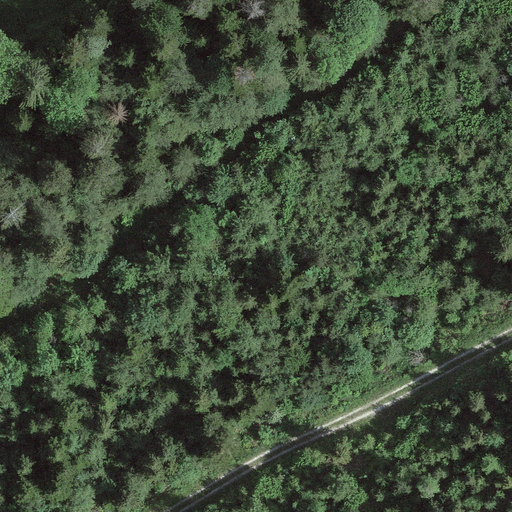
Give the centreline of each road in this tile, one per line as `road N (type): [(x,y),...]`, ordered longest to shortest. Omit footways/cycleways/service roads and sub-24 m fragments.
road 1 (track): [(0,323),(66,299),(261,132),(373,65),(448,0)]
road 2 (track): [(511,332),(175,511)]
